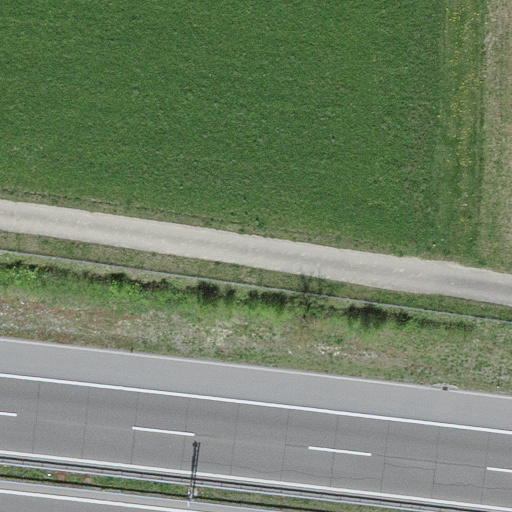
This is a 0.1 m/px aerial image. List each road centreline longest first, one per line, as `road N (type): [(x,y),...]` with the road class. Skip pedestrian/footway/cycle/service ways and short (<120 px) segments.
road 1 (track): [(511,291),(0,214)]
road 2 (motorway): [(511,471),(0,413)]
